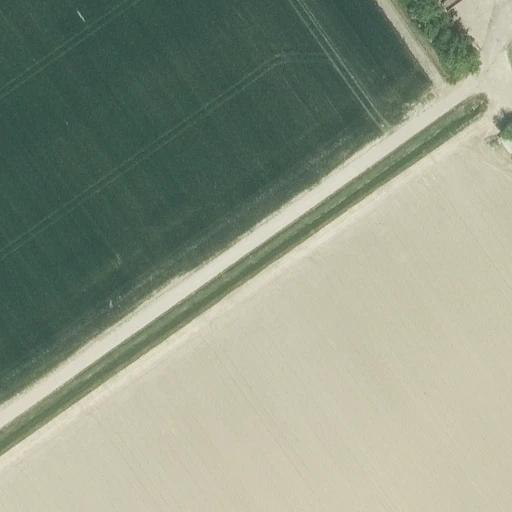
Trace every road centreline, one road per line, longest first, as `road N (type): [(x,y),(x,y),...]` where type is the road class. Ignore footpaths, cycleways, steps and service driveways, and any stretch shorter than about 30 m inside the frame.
road 1 (track): [(511,28),(495,40),(467,90),(0,419)]
road 2 (track): [(511,115),(475,123),(0,460)]
